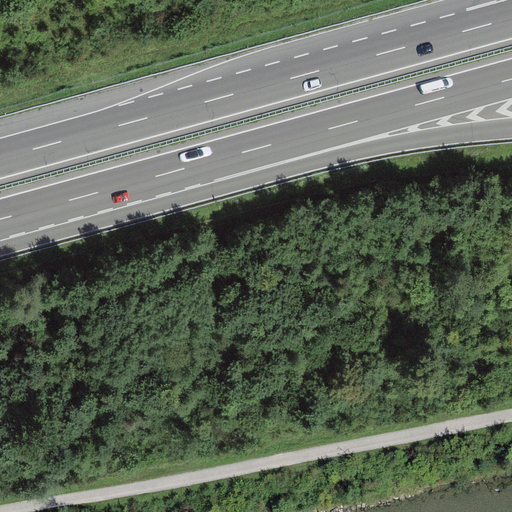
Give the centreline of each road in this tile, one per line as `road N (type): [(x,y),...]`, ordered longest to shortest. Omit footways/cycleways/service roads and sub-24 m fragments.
road 1 (motorway): [(511,17),(0,158)]
road 2 (track): [(511,415),(10,511)]
road 3 (motorway): [(41,209),(511,80)]
road 4 (motorway): [(41,209),(511,128)]
